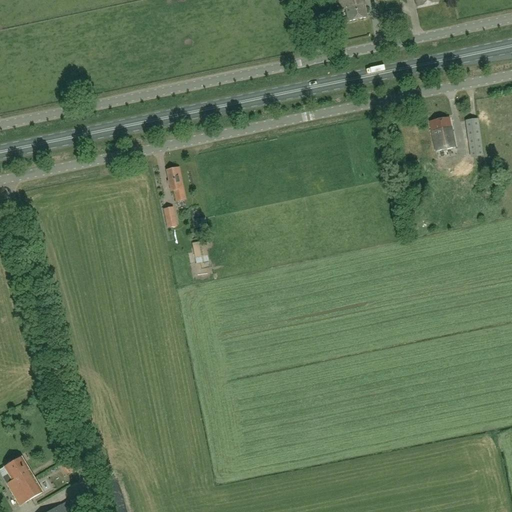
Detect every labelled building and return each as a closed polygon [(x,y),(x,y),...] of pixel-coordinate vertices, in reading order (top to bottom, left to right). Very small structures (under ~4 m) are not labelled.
[(338,0),(341,10),(345,9),(348,22),(367,17),(363,0),(338,0)] [(449,118),(430,122),(436,151),(455,148),(449,118)] [(477,119),(467,121),(472,157),(483,156),(477,119)] [(176,168),(167,170),(172,191),(174,191),(177,202),(185,200),(179,168),(176,169),(176,168)] [(173,208),(164,210),(168,228),(177,226),(173,208)] [(207,256),(205,241),(192,243),(196,264),(205,262),(203,256),(207,256)] [(21,457),(13,462),(0,470),(0,473),(20,506),(42,493),(21,457)]
